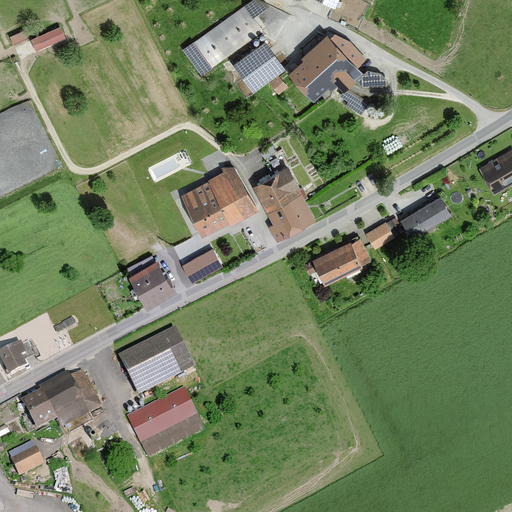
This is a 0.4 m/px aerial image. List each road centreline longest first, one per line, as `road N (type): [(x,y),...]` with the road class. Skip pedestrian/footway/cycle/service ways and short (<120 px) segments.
road 1 (unclassified): [(0,395),(345,215),(498,125)]
road 2 (residential): [(498,125),(280,0)]
